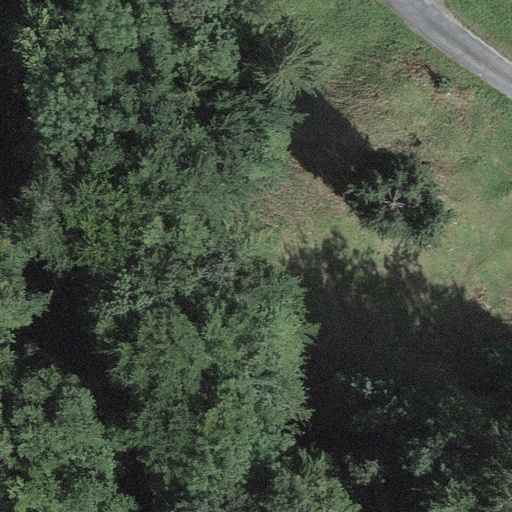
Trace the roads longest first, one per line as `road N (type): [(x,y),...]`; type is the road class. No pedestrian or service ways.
road 1 (track): [(0,61),(60,295),(100,511)]
road 2 (trunk): [(162,0),(0,130)]
road 3 (track): [(412,0),(511,66)]
